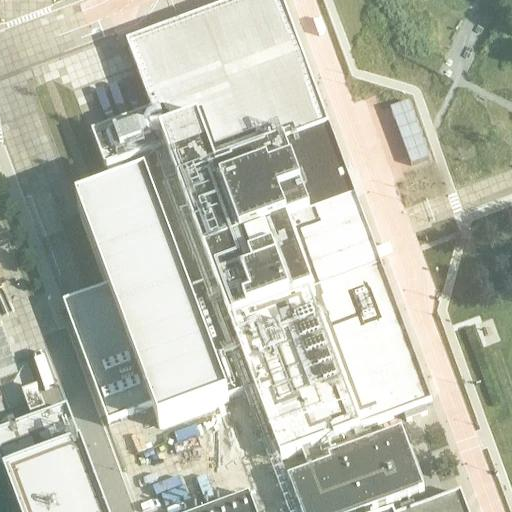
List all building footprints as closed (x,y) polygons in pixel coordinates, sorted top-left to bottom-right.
[(114,127),(94,134),(101,155),(107,169),(121,164),(151,153),(165,148),(170,163),(209,148),(214,162),(226,158),(229,166),(329,129),(329,127),(316,92),(304,60),(281,0),(243,0),(130,42),(155,112),(135,119),(114,127)] [(409,102),(390,110),(392,116),(396,126),(400,138),(404,148),(409,160),(411,166),(430,158),(409,102)] [(179,187),(168,191),(176,214),(187,210),(203,254),(355,198),(329,129),(229,166),(226,158),(214,162),(209,148),(170,163),(179,187)] [(254,391),(229,324),(214,283),(187,292),(146,182),(76,208),(77,211),(71,213),(71,214),(72,217),(73,218),(78,215),(107,293),(82,302),(81,300),(68,305),(69,307),(63,309),(65,314),(65,312),(61,314),(60,314),(62,319),(67,318),(105,420),(100,422),(102,427),(107,425),(108,429),(122,424),(134,419),(141,417),(152,413),(159,432),(230,406),(228,402),(233,400),(233,399),(242,396),(246,394),(246,395),(252,393),(252,392),(254,391)] [(355,198),(203,254),(210,273),(214,283),(229,324),(380,267),(374,249),(363,221),(355,198)] [(380,267),(229,324),(254,391),(280,462),(302,454),(355,434),(432,406),(380,267)] [(68,411),(0,436),(0,467),(0,469),(16,511),(104,511),(70,417),(68,411)] [(511,415),(491,422),(511,490),(511,415)] [(302,454),(309,474),(288,482),(299,511),(376,511),(424,494),(416,471),(417,470),(417,468),(418,468),(418,467),(418,466),(418,465),(417,464),(417,462),(415,461),(414,460),(413,460),(411,459),(402,433),(360,448),(355,434),(302,454)] [(254,511),(249,496),(205,511),(254,511)] [(467,511),(462,496),(418,511),(467,511)]
